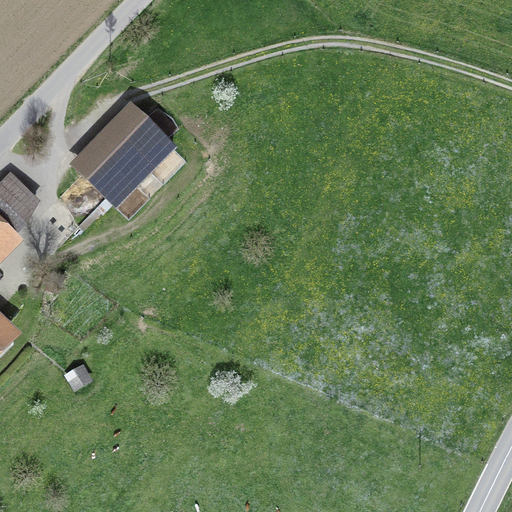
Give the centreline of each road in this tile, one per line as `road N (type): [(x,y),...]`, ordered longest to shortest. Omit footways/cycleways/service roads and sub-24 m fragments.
road 1 (track): [(51,157),(117,101),(291,44),(364,41),(448,59),(511,85)]
road 2 (unclassified): [(141,0),(0,145)]
